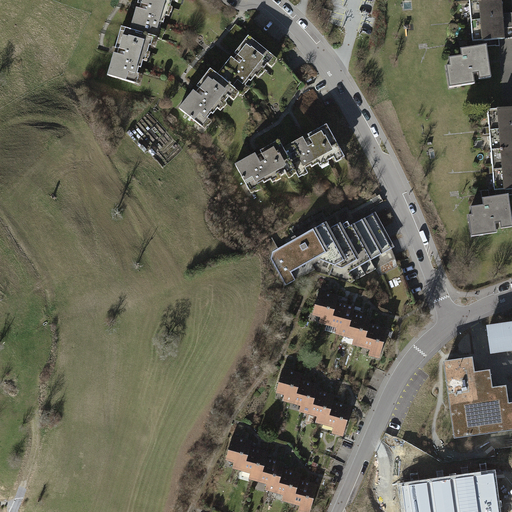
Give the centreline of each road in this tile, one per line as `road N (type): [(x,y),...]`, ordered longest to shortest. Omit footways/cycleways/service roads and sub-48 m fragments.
road 1 (residential): [(261,0),(298,30),(348,97),(452,323)]
road 2 (residential): [(337,511),(399,374),(452,323)]
